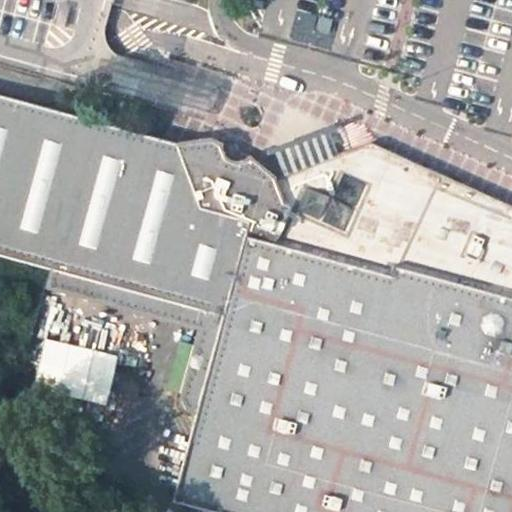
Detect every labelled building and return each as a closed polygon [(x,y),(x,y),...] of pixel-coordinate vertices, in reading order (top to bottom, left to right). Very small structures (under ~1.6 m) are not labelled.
[(0,0),(0,86),(52,100),(107,94),(109,88),(114,69),(118,54),(111,48),(107,42),(106,36),(107,26),(110,14),(113,0),(0,0)] [(107,94),(204,121),(206,114),(211,94),(214,81),(118,54),(114,69),(109,88),(107,94)] [(424,60),(411,57),(408,69),(420,73),(424,60)] [(175,145),(0,96),(0,257),(48,270),(221,317),(216,336),(194,419),(171,502),(206,511),(511,511),(511,206),(368,142),(336,154),(323,160),(319,150),(288,163),(292,172),(275,179),(243,157),(236,153),(238,149),(235,142),(231,140),(224,141),(223,145),(211,139),(175,143),(175,145)] [(298,145),(273,154),(282,176),(292,172),(288,163),(319,150),(323,160),(336,154),(328,133),(298,145)] [(48,270),(43,290),(194,330),(216,336),(221,317),(48,270)] [(182,416),(194,419),(216,336),(194,330),(175,403),(176,408),(182,416)] [(102,401),(111,352),(35,338),(26,387),(102,401)]
